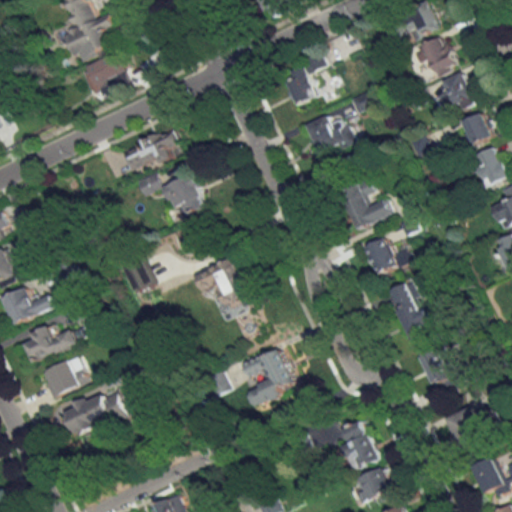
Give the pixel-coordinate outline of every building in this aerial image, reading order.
[(67,33),(80,62),(118,44),(112,31),(122,26),(116,13),(102,19),(93,0),(85,0),(73,6),(82,26),(67,33)] [(424,35),(444,29),(435,0),(415,6),(424,35)] [(442,75),(462,65),(448,35),(428,45),(442,75)] [(108,96),(136,84),(123,52),(85,67),(96,93),(105,90),(108,96)] [(313,73),(330,67),(326,55),(287,69),(300,104),(322,96),(313,73)] [(481,103),(468,72),(448,80),(452,92),(442,96),(448,110),(457,107),(459,111),(481,103)] [(355,98),(361,112),(382,103),(377,90),(355,98)] [(479,145),(498,135),(487,112),(467,122),(479,145)] [(312,125),(326,156),(359,141),(348,118),(337,123),(333,115),(312,125)] [(136,172),(186,150),(176,128),(127,150),(136,172)] [(477,158),(493,186),(511,174),(511,169),(498,146),(477,158)] [(384,178),(390,189),(407,179),(401,168),(384,178)] [(148,196),(166,188),(159,173),(141,181),(148,196)] [(210,206),(196,174),(169,186),(183,218),(210,206)] [(360,229),(397,216),(392,199),(373,205),(370,195),(377,192),(373,179),(346,188),(360,229)] [(507,228),(511,225),(511,186),(503,191),(507,202),(497,207),(507,228)] [(0,211),(0,241),(6,239),(1,229),(11,225),(5,210),(0,211)] [(410,236),(424,229),(418,217),(404,223),(410,236)] [(511,236),(500,241),(511,268),(511,236)] [(398,254),(392,238),(372,245),(382,274),(416,262),(412,249),(398,254)] [(0,283),(33,269),(25,251),(15,255),(12,247),(0,252),(0,283)] [(233,309),(259,298),(242,257),(202,273),(209,292),(223,286),(233,309)] [(436,330),(417,281),(394,290),(414,339),(436,330)] [(7,297),(18,324),(60,306),(55,295),(39,301),(33,287),(7,297)] [(38,362),(82,344),(76,328),(62,334),(58,324),(27,337),(38,362)] [(298,381),(285,347),(247,362),(254,378),(267,372),(270,381),(251,388),(258,407),(290,394),(287,386),(298,381)] [(461,386),(446,347),(425,356),(441,394),(461,386)] [(55,397),(92,382),(81,357),(44,372),(55,397)] [(131,414),(121,388),(70,408),(80,434),(131,414)] [(490,442),(476,407),(453,417),(467,452),(490,442)] [(385,459),(368,420),(348,428),(354,442),(349,444),(360,470),(385,459)] [(478,468),(493,499),(511,489),(511,485),(499,458),(478,468)] [(363,503),(397,495),(392,470),(358,477),(363,503)] [(264,511),(284,511),(286,511),(276,491),(258,500),(264,511)] [(189,511),(182,495),(156,505),(159,511),(189,511)]
